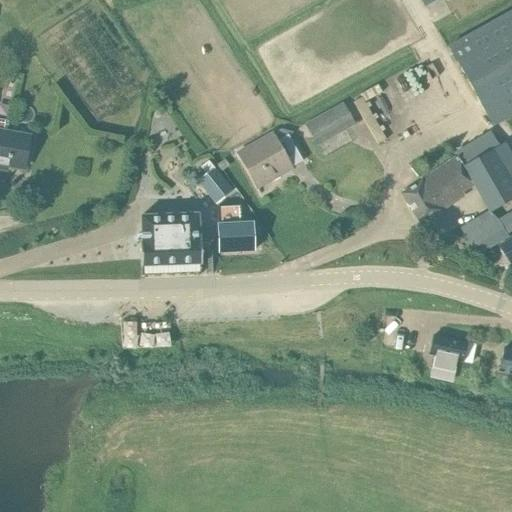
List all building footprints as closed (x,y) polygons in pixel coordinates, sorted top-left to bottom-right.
[(511,114),(511,7),(446,45),(491,127),(511,114)] [(342,102),(303,124),(316,146),(354,124),(342,102)] [(0,164),(23,169),(29,135),(3,131),(4,124),(0,122),(0,164)] [(498,144),(490,129),(453,151),(457,157),(400,193),(419,223),(464,195),(462,192),(471,186),(486,211),(511,195),(511,153),(504,140),(498,144)] [(256,188),(291,168),(303,162),(287,134),(276,140),(271,132),(236,152),(256,188)] [(206,174),(197,181),(214,203),(231,190),(213,168),(208,160),(200,167),(206,174)] [(215,208),(218,253),(253,250),(251,226),(241,227),(240,206),(215,208)] [(139,215),(141,265),(200,263),(198,213),(139,215)] [(475,256),(509,235),(501,222),(467,243),(475,256)] [(432,334),(428,354),(433,355),(431,366),(453,371),(456,360),(461,361),(465,341),(432,334)] [(511,348),(503,346),(498,370),(511,373),(511,348)]
